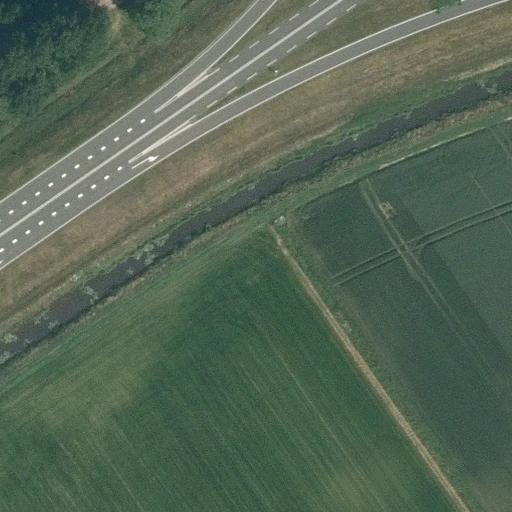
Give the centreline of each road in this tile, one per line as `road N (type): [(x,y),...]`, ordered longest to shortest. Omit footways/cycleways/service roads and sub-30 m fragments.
road 1 (primary): [(95,173),(400,32),(495,0)]
road 2 (primary): [(95,173),(346,0)]
road 3 (primary): [(270,0),(95,173)]
road 4 (track): [(99,0),(118,31),(0,120)]
